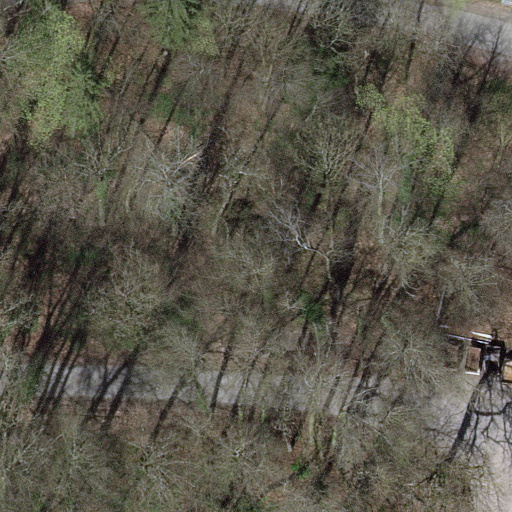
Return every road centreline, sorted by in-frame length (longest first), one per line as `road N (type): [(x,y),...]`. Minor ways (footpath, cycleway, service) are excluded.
road 1 (track): [(511,468),(372,416),(0,382)]
road 2 (unclassified): [(511,60),(437,38),(75,0)]
